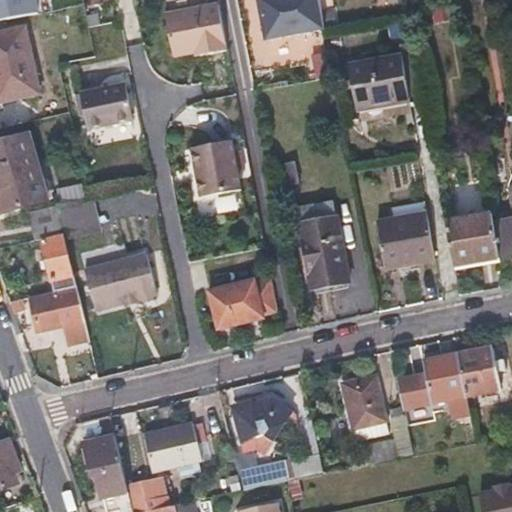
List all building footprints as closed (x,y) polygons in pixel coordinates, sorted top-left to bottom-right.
[(39,0),(0,0),(0,20),(41,13),(39,0)] [(322,0),(260,0),(267,41),(328,30),(322,0)] [(201,52),(202,59),(224,55),(214,6),(161,17),(169,58),(190,54),(201,52)] [(0,34),(0,97),(1,103),(41,93),(24,28),(0,34)] [(191,61),(202,59),(201,52),(190,54),(191,61)] [(349,73),(353,95),(357,117),(411,106),(403,64),(349,73)] [(122,82),(78,90),(86,128),(129,121),(122,82)] [(0,145),(0,212),(1,216),(48,201),(28,136),(0,145)] [(229,142),(188,150),(198,199),(239,191),(229,142)] [(294,161),(274,165),(279,187),(298,183),(294,161)] [(96,231),(95,203),(61,204),(61,232),(96,231)] [(34,235),(61,227),(55,206),(28,214),(34,235)] [(346,283),(339,245),(332,207),(314,211),(316,222),(298,226),(309,290),(346,283)] [(453,270),(498,261),(491,222),(490,215),(444,223),(453,270)] [(498,261),(511,257),(511,215),(502,218),(503,220),(491,222),(498,261)] [(374,231),(378,254),(382,277),(408,271),(406,266),(434,262),(427,220),(374,231)] [(40,244),(52,291),(73,286),(62,238),(40,244)] [(82,270),(92,311),(121,304),(120,300),(132,297),(133,301),(137,300),(141,304),(149,302),(151,297),(155,296),(144,254),(82,270)] [(253,281),(231,286),(209,291),(218,329),(262,319),(261,316),(276,313),(269,280),(254,284),(253,281)] [(86,338),(73,286),(52,291),(46,293),(47,297),(31,301),(37,328),(63,321),(69,343),(86,338)] [(133,301),(132,297),(120,300),(121,304),(122,309),(134,305),(133,301)] [(456,355),(464,395),(498,388),(490,348),(456,355)] [(430,401),(464,395),(456,355),(423,361),(430,401)] [(352,429),(368,425),(385,420),(376,376),(341,384),(352,429)] [(264,431),(265,437),(266,444),(283,440),(275,399),(240,407),(245,435),(264,431)] [(403,414),(396,416),(389,418),(395,448),(367,454),(370,465),(411,457),(403,414)] [(143,438),(147,454),(151,471),(177,465),(196,460),(200,459),(192,426),(143,438)] [(430,449),(427,435),(411,438),(414,452),(430,449)] [(101,511),(122,511),(131,510),(126,489),(113,436),(79,445),(84,466),(88,464),(101,511)] [(0,449),(0,491),(16,487),(4,448),(0,449)] [(319,454),(301,459),(306,475),(323,471),(319,454)] [(199,472),(196,460),(177,465),(179,477),(199,472)] [(243,492),(259,489),(274,486),(270,465),(238,473),(243,492)] [(162,481),(156,482),(160,498),(166,497),(162,481)] [(131,510),(131,511),(150,511),(169,508),(166,497),(160,498),(156,482),(126,489),(131,510)] [(483,511),(511,511),(511,488),(480,496),(483,511)]
